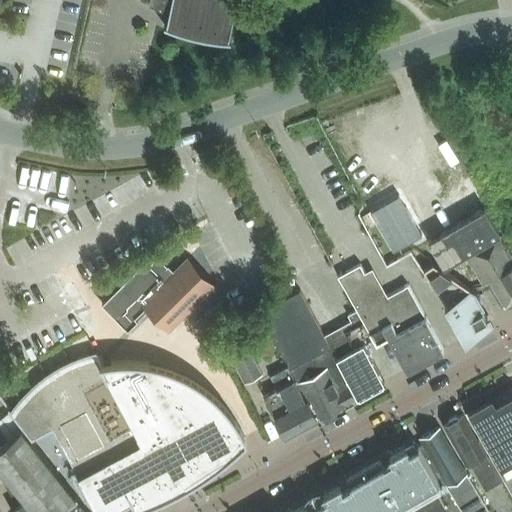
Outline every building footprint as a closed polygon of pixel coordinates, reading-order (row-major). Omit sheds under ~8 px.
[(164,24),(185,32),(208,37),(231,39),(231,38),(229,37),(237,0),(149,0),(149,4),(156,7),(169,13),(166,23),(165,23),(164,24)] [(74,187),(75,168),(24,164),(23,182),(74,187)] [(399,194),(371,210),(394,249),(422,233),(399,194)] [(511,253),(485,207),(431,238),(427,232),(414,240),(417,246),(415,247),(420,250),(419,252),(467,285),(479,278),(482,283),(490,279),(505,304),(511,299),(511,253)] [(101,303),(127,329),(138,319),(135,316),(145,307),(169,331),(169,330),(169,329),(215,284),(215,285),(216,284),(188,255),(187,256),(188,257),(173,272),(167,266),(168,264),(154,251),(101,303)] [(357,308),(372,336),(376,343),(388,336),(406,369),(443,348),(433,330),(408,282),(380,298),(360,262),(338,274),(357,308)] [(475,290),(433,262),(424,268),(456,319),(455,319),(466,338),(494,323),(492,319),(491,316),(488,318),(483,309),(485,307),(475,290)] [(330,344),(324,334),(300,288),(260,309),(276,338),(307,397),(310,396),(319,414),(320,416),(355,397),(354,395),(328,345),(330,344)] [(351,319),(324,334),(330,344),(332,349),(333,349),(358,395),(384,380),(363,341),(372,336),(357,308),(348,313),(351,319)] [(230,361),(234,359),(239,368),(238,369),(239,370),(245,380),(262,372),(250,350),(241,354),(236,344),(228,348),(224,350),(226,354),(230,361)] [(0,393),(11,411),(32,437),(53,426),(99,511),(104,511),(132,497),(137,507),(151,502),(155,500),(164,497),(168,495),(172,492),(180,488),(189,483),(188,482),(187,480),(191,480),(194,479),(197,477),(201,476),(204,474),(202,471),(206,470),(209,469),(212,467),(216,466),(219,464),(217,460),(221,459),(225,457),(229,454),(233,452),(237,449),(240,446),(243,443),(246,439),(236,420),(225,405),(212,392),(198,381),(182,372),(166,366),(157,363),(148,362),(148,361),(133,359),(118,360),(102,362),(97,351),(79,357),(62,364),(47,374),(33,385),(22,397),(12,410),(0,390),(0,393)] [(287,365),(278,369),(270,374),(277,386),(264,394),(275,415),(284,434),(317,416),(307,398),(306,399),(287,365)] [(511,489),(511,394),(496,403),(492,396),(467,410),(511,489)] [(481,469),(476,472),(486,488),(502,479),(478,438),(477,438),(463,413),(459,415),(455,414),(449,418),(448,421),(444,424),(466,463),(475,458),(481,469)] [(490,511),(466,471),(467,471),(440,426),(420,436),(447,481),(446,482),(463,511),(490,511)] [(89,511),(76,495),(21,427),(7,439),(0,430),(0,467),(26,500),(12,507),(14,511),(89,511)] [(449,511),(433,482),(439,479),(418,442),(409,447),(406,442),(390,451),(388,449),(338,479),(339,481),(323,489),(322,487),(304,498),(305,500),(290,509),(289,507),(279,511),(449,511)]
